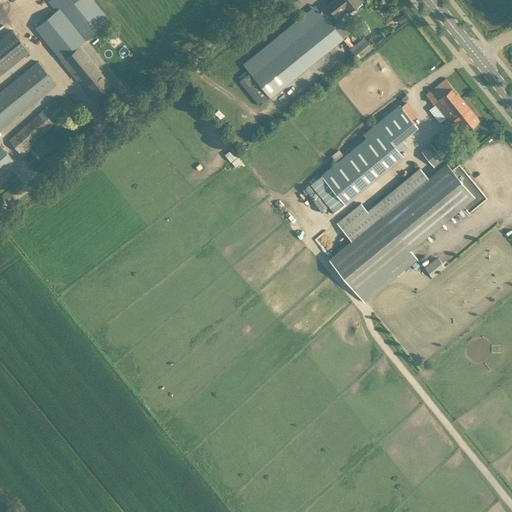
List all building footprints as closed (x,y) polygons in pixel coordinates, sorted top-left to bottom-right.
[(65,0),(51,0),(59,10),(36,29),(61,60),(78,46),(84,40),(85,41),(109,21),(92,0),(73,0),(68,4),(65,0)] [(333,0),(327,5),(338,19),(354,6),(355,7),(361,3),(360,1),(361,0),(360,0),(333,0)] [(239,81),(259,105),(349,32),(339,20),(333,25),(321,10),(319,11),(315,6),(243,64),(250,72),(239,81)] [(404,14),(397,18),(400,24),(407,20),(404,14)] [(0,39),(0,74),(30,51),(12,29),(0,39)] [(351,51),(358,59),(373,48),(366,39),(351,51)] [(89,88),(95,95),(110,84),(103,76),(78,46),(61,60),(77,79),(80,77),(89,88)] [(0,90),(0,128),(57,84),(39,61),(0,90)] [(445,121),(455,114),(455,113),(462,108),(462,109),(464,107),(465,108),(468,106),(446,78),(438,85),(425,94),(446,120),(445,121)] [(13,146),(23,156),(30,150),(28,147),(65,113),(66,114),(75,106),(69,98),(60,106),(54,100),(9,140),(13,146)] [(310,183),(334,212),(403,156),(395,146),(418,127),(399,104),(362,134),(365,138),(310,183)] [(445,121),(458,137),(479,120),(468,106),(465,108),(464,107),(462,109),(462,108),(455,113),(455,114),(445,121)] [(421,151),(435,167),(444,159),(431,143),(421,151)] [(0,174),(14,161),(0,145),(0,174)] [(236,166),(244,160),(236,150),(227,156),(236,166)] [(463,205),(469,212),(487,197),(459,163),(451,168),(446,162),(428,177),(420,167),(367,211),(361,203),(337,222),(351,240),(328,258),(364,302),(417,259),(410,249),(463,205)]
